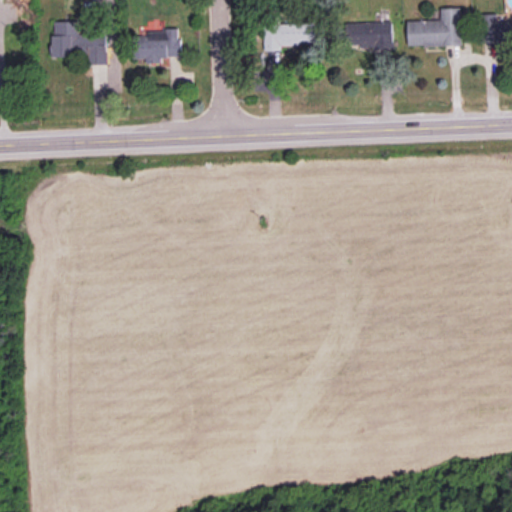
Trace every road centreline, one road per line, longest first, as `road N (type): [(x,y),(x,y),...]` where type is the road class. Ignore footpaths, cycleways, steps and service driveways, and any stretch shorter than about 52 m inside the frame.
road 1 (tertiary): [(511,120),(0,142)]
road 2 (residential): [(216,133),(216,0)]
